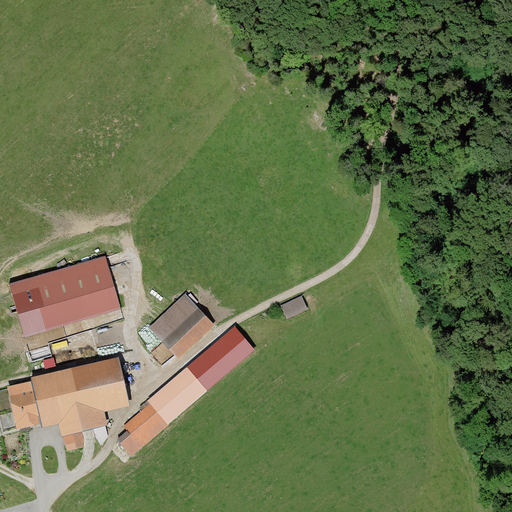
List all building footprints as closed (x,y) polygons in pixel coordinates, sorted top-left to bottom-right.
[(120,310),(105,258),(10,286),(25,338),(120,310)] [(213,327),(183,296),(148,329),(177,360),(213,327)] [(307,312),(300,299),(280,309),(286,322),(307,312)] [(106,428),(103,414),(127,409),(117,360),(28,380),(29,383),(6,388),(16,431),(40,426),(40,430),(57,426),(60,439),(63,438),(67,453),(84,449),(80,434),(106,428)] [(207,393),(185,369),(146,403),(148,406),(122,428),(127,433),(116,442),(130,459),(207,393)]
